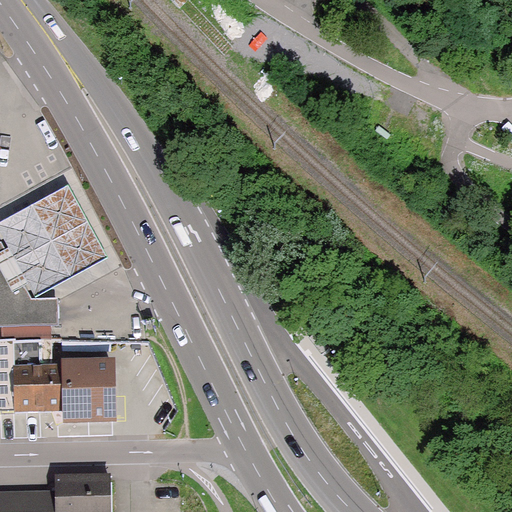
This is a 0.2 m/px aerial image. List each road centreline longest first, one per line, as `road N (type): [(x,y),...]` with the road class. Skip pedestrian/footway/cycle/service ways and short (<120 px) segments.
road 1 (primary): [(353,511),(324,482),(263,382),(202,251),(95,87),(28,15)]
road 2 (primary): [(28,15),(247,450)]
road 3 (residential): [(0,450),(247,450)]
road 4 (unclassified): [(269,4),(409,85),(470,109)]
road 5 (unclassified): [(470,109),(358,0)]
road 6 (track): [(428,0),(511,102)]
